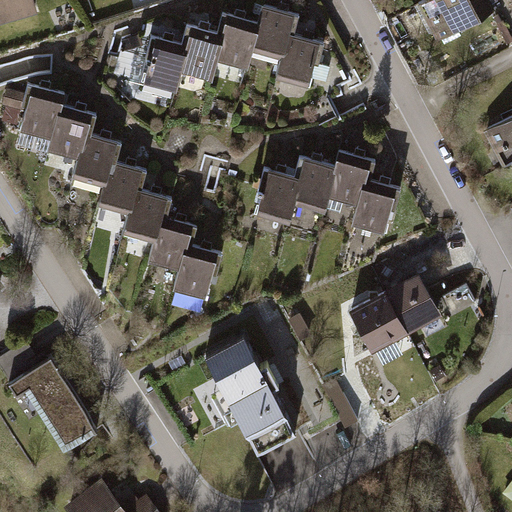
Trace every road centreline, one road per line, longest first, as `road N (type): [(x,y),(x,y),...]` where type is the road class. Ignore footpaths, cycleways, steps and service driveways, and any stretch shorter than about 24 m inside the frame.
road 1 (residential): [(283,511),(472,390),(506,353),(502,269),(353,0)]
road 2 (residential): [(0,205),(192,493),(218,511)]
